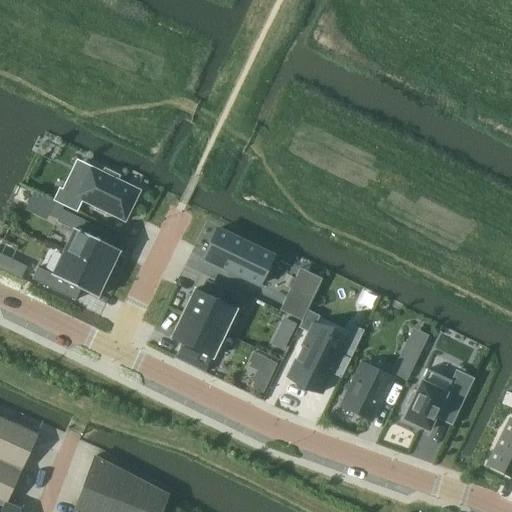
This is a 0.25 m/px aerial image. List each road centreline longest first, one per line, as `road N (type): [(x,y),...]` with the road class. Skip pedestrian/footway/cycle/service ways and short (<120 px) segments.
road 1 (residential): [(113,351),(281,428),(500,511)]
road 2 (residential): [(178,213),(113,351)]
road 3 (residential): [(0,296),(113,351)]
